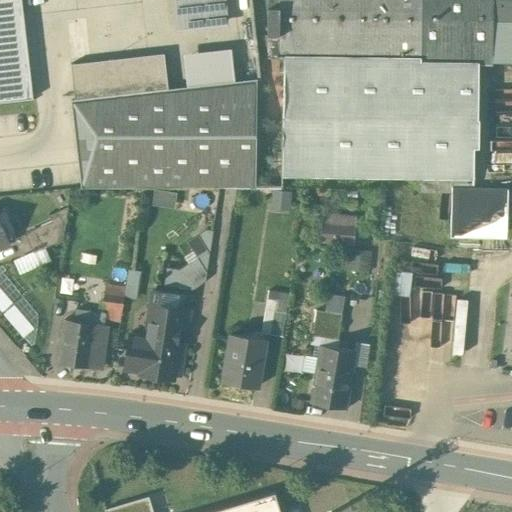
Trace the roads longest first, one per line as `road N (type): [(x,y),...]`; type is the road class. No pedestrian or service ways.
road 1 (tertiary): [(511,476),(220,428),(0,406)]
road 2 (unknown): [(243,146),(220,428)]
